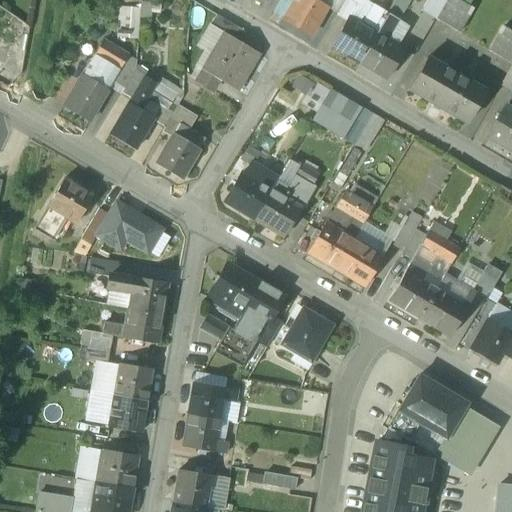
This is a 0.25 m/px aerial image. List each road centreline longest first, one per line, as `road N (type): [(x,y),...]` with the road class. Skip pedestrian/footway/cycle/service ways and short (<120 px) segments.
road 1 (residential): [(202,209),(292,46),(511,169)]
road 2 (residential): [(153,511),(202,209)]
road 3 (residential): [(202,209),(0,97)]
road 4 (residential): [(390,323),(202,209)]
road 5 (residential): [(390,323),(345,398),(328,511)]
road 6 (residential): [(511,399),(390,323)]
